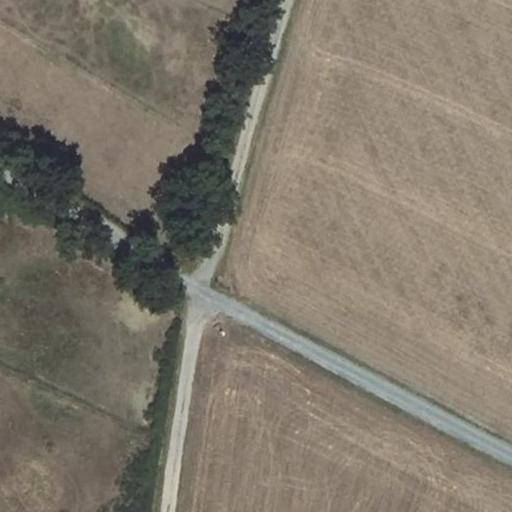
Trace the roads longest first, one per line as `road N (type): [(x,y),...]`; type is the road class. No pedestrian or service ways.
road 1 (track): [(511,446),(204,291)]
road 2 (track): [(280,0),(204,291)]
road 3 (track): [(204,291),(0,162)]
road 4 (track): [(204,291),(168,511)]
